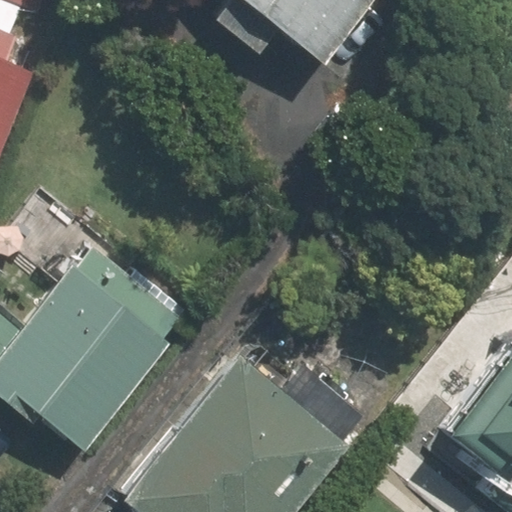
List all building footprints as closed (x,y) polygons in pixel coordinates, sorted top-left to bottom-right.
[(203,0),(305,80),(368,0),(203,0)] [(0,145),(26,93),(0,80),(0,79),(11,57),(0,51),(0,145)] [(21,422),(67,458),(151,352),(145,349),(174,312),(126,275),(117,286),(81,257),(65,276),(57,270),(8,332),(0,325),(0,418),(15,431),(21,422)] [(511,331),(441,427),(511,479),(511,331)] [(222,366),(101,511),(100,511),(293,511),(337,460),(331,455),(354,428),(293,376),(269,405),(222,366)]
